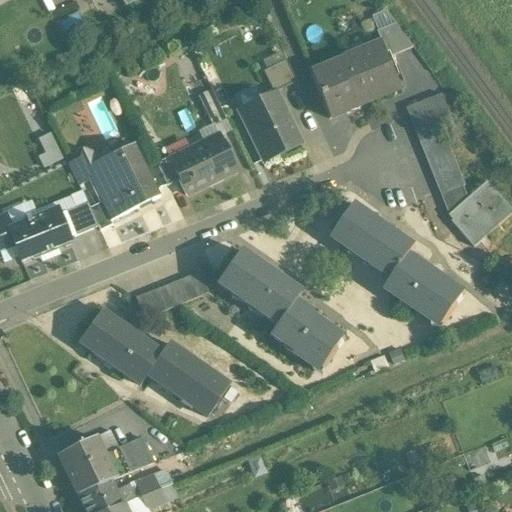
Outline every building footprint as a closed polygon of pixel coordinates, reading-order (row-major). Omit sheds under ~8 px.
[(414,49),(396,25),(378,33),(382,44),(384,44),(390,59),(414,49)] [(382,44),(351,57),(352,58),(310,74),(329,120),(403,90),(390,59),(384,44),(382,44)] [(285,63),(263,74),(273,94),(295,84),(285,63)] [(225,121),(210,91),(197,97),(212,128),(225,121)] [(442,96),(408,110),(421,142),(443,133),(443,134),(455,129),(442,96)] [(299,144),(276,97),(240,114),(263,161),(299,144)] [(39,139),(46,153),(38,157),(43,169),(63,159),(50,133),(39,139)] [(443,133),(421,142),(442,195),(462,187),(463,187),(465,186),(443,134),(443,133)] [(171,166),(170,166),(177,182),(184,196),(236,170),(218,135),(202,143),(205,149),(171,166)] [(120,159),(102,168),(96,155),(82,151),(79,159),(67,164),(78,186),(88,181),(98,204),(108,223),(109,222),(159,198),(133,146),(118,154),(120,159)] [(168,160),(156,165),(167,187),(177,182),(170,166),(171,166),(168,160)] [(467,201),(450,215),(451,217),(450,218),(458,226),(456,227),(474,248),(511,214),(511,211),(487,183),(467,201)] [(462,187),(442,195),(450,215),(467,201),(463,187),(462,187)] [(86,204),(64,213),(73,237),(97,227),(98,227),(89,209),(86,204)] [(108,223),(98,204),(89,209),(98,227),(97,227),(99,231),(111,225),(109,222),(108,223)] [(416,248),(356,206),(333,240),(392,280),(385,291),(432,323),(434,320),(444,327),(466,294),(411,256),(416,248)] [(57,210),(29,222),(27,217),(24,218),(26,223),(12,229),(7,216),(0,219),(0,250),(11,246),(11,247),(15,245),(22,263),(70,243),(57,210)] [(300,295),(239,253),(216,286),(230,296),(233,293),(249,304),(246,308),(247,309),(250,305),(264,315),(262,318),(276,328),(295,303),(300,295)] [(198,274),(136,299),(144,320),(208,295),(206,290),(216,286),(207,265),(196,269),(198,274)] [(347,339),(295,303),(276,328),(270,338),(284,347),(286,345),(301,356),(299,358),(314,368),(316,365),(325,371),(347,339)] [(161,354),(101,312),(79,343),(104,361),(103,363),(113,370),(114,368),(140,386),(146,376),(146,375),(161,354)] [(228,388),(167,345),(161,354),(146,375),(146,376),(171,393),(170,395),(180,402),(181,400),(207,419),(228,388)] [(109,432),(58,457),(77,496),(111,483),(129,475),(118,451),(119,451),(109,432)] [(119,451),(118,451),(129,475),(153,464),(142,440),(119,451)] [(152,477),(133,485),(140,499),(159,491),(152,477)] [(77,496),(84,511),(106,511),(122,506),(140,499),(133,485),(116,493),(111,483),(77,496)] [(159,491),(140,499),(146,511),(148,511),(166,505),(159,491)]
